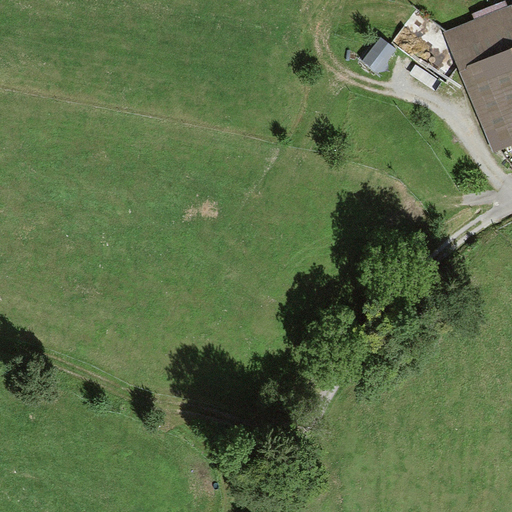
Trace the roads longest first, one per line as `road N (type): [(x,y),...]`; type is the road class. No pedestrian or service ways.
road 1 (track): [(511,204),(450,242),(370,326),(299,442),(272,511)]
road 2 (track): [(0,341),(154,398)]
road 3 (track): [(154,398),(299,442)]
